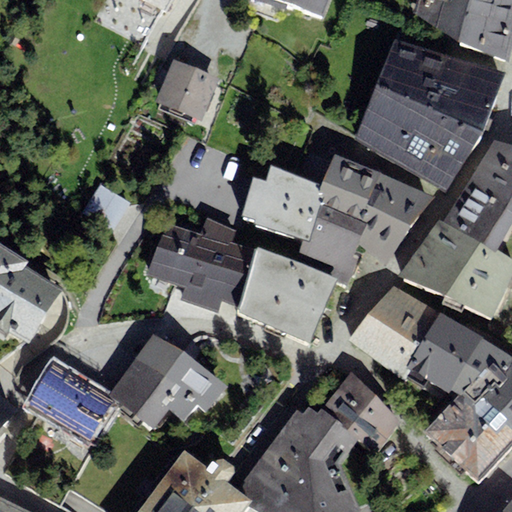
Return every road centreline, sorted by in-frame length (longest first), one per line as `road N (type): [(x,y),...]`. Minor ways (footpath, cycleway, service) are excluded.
road 1 (residential): [(0,457),(19,425),(34,368),(61,347),(187,324),(307,361),(331,346)]
road 2 (residential): [(331,346),(493,133)]
road 3 (residential): [(331,346),(491,506)]
